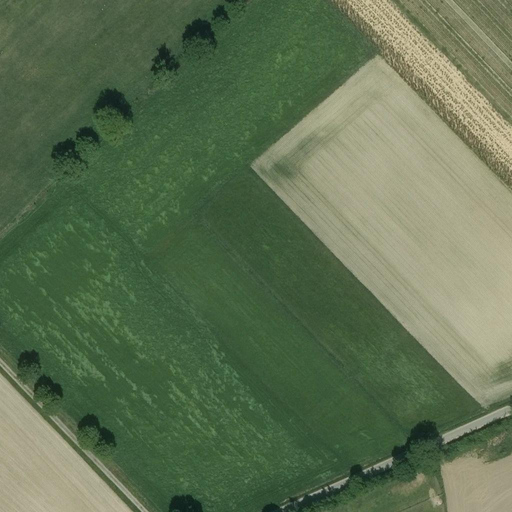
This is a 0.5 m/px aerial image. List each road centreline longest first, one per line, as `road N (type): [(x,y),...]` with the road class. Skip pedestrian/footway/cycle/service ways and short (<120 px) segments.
road 1 (unclassified): [(511,411),(284,511)]
road 2 (track): [(147,511),(0,351)]
